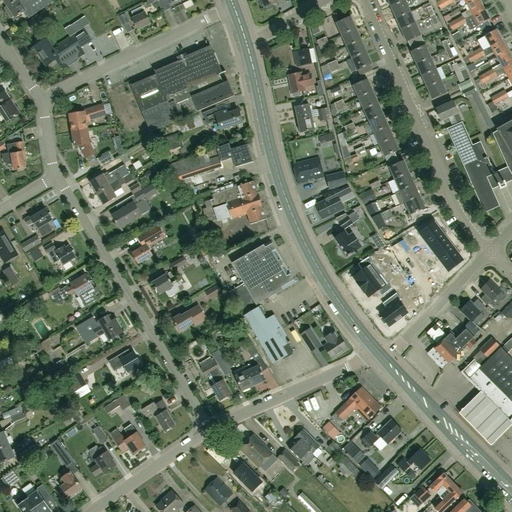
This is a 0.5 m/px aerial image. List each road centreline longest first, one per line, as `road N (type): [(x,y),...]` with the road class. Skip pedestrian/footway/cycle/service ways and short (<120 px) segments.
road 1 (secondary): [(376,347),(319,276),(291,218),(244,41)]
road 2 (residential): [(207,432),(54,178)]
road 3 (residential): [(488,252),(454,213),(358,0)]
road 4 (residential): [(36,101),(233,10)]
road 5 (residential): [(207,432),(376,347)]
road 6 (secondary): [(511,492),(385,357)]
road 7 (residential): [(385,357),(488,252)]
road 8 (residential): [(92,511),(207,432)]
